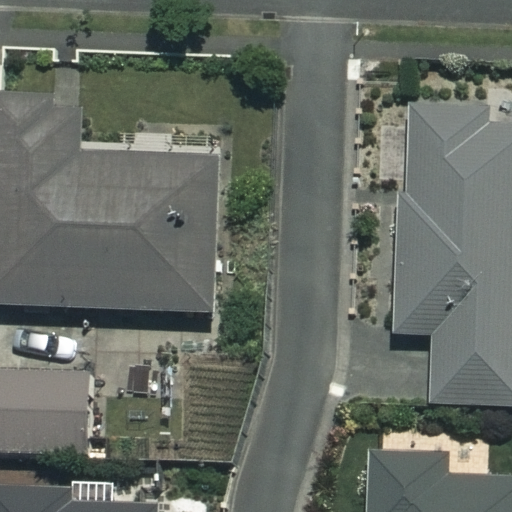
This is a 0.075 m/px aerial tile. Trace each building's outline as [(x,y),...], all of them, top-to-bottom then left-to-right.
[(82,116),(0,113),(0,315),(212,321),(216,168),(80,164),(82,116)] [(511,132),(409,129),(406,216),(397,216),(393,352),(432,354),(429,422),(511,424),(511,132)] [(88,382),(0,379),(0,460),(86,462),(88,382)] [(448,463),(371,464),(371,511),(511,511),(511,483),(448,484),(448,463)] [(72,503),(0,497),(0,511),(97,511),(72,510),(72,503)]
